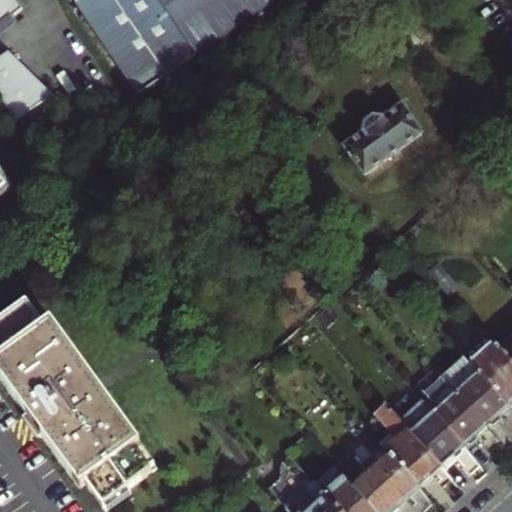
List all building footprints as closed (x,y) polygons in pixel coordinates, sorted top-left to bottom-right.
[(0,0),(0,38),(16,26),(12,19),(22,11),(12,0),(0,0)] [(74,0),(75,8),(138,98),(280,0),(74,0)] [(432,30),(415,10),(394,27),(411,47),(432,30)] [(9,54),(0,59),(0,100),(15,123),(53,98),(9,54)] [(365,126),(365,133),(344,148),(364,176),(421,134),(401,107),(383,120),(376,118),(365,126)] [(0,210),(27,191),(0,155),(0,210)] [(438,267),(428,276),(448,299),(459,290),(438,267)] [(85,488),(103,511),(159,471),(53,324),(46,329),(29,305),(0,325),(0,378),(81,491),(85,488)] [(454,351),(464,362),(509,412),(511,408),(511,370),(497,353),(493,349),(476,330),(454,351)] [(511,339),(497,353),(511,370),(511,339)] [(442,382),(487,431),(499,420),(509,412),(464,362),(442,382)] [(475,441),(487,431),(442,382),(419,402),(464,451),(475,441)] [(431,481),(441,471),(392,416),(377,400),(365,410),(387,435),(391,439),(380,450),(418,492),(431,481)] [(392,416),(441,471),(451,463),(464,451),(419,402),(418,400),(411,406),(408,402),(392,416)] [(391,439),(387,435),(376,445),(380,450),(391,439)] [(380,450),(375,454),(381,460),(374,466),(349,489),(370,511),(395,511),(399,509),(418,492),(380,450)] [(381,460),(375,454),(369,460),(374,466),(381,460)] [(286,511),(334,511),(318,493),(314,488),(290,462),(282,470),(284,485),(272,496),(286,511)] [(333,471),(314,488),(318,493),(337,476),(333,471)] [(337,476),(318,493),(334,511),(370,511),(349,489),(337,476)]
